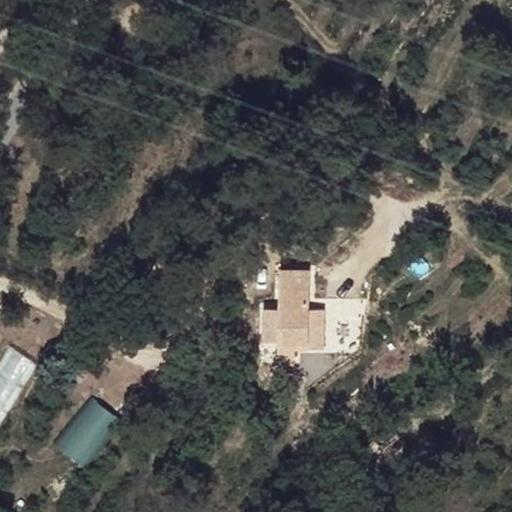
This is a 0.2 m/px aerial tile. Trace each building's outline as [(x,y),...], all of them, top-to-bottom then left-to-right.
[(304,303),(277,275),(275,305),(304,308),(304,303)] [(307,277),(277,275),(304,303),(307,277)] [(273,332),(275,305),(259,304),(257,331),(273,332)] [(304,308),(275,305),(273,332),(288,334),(301,336),(304,308)] [(312,336),(314,313),(309,308),(304,308),(301,336),(312,336)] [(287,349),(288,334),(273,332),(272,348),(287,349)] [(57,445),(88,465),(122,414),(92,393),(57,445)]
